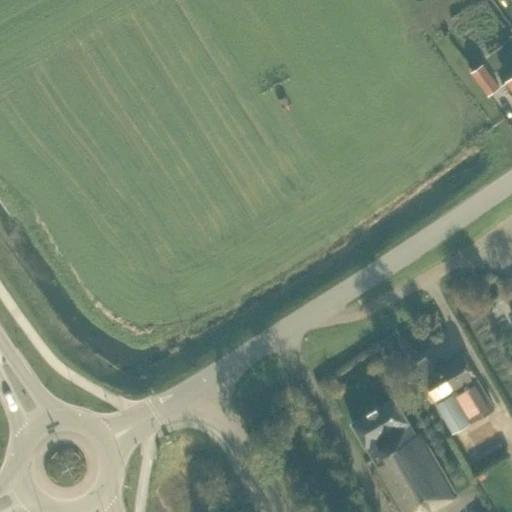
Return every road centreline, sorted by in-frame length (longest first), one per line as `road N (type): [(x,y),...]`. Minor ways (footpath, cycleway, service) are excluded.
road 1 (tertiary): [(205,381),(511,180)]
road 2 (residential): [(275,511),(205,381)]
